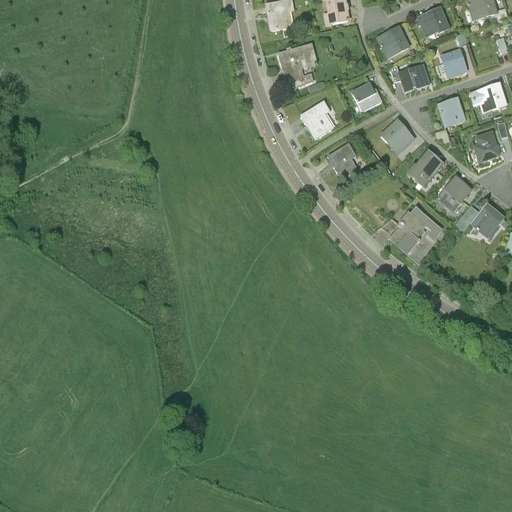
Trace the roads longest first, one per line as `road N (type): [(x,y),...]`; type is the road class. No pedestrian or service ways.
road 1 (secondary): [(511,340),(405,288),(321,208),(262,110),(234,0)]
road 2 (track): [(0,193),(122,128),(149,0)]
